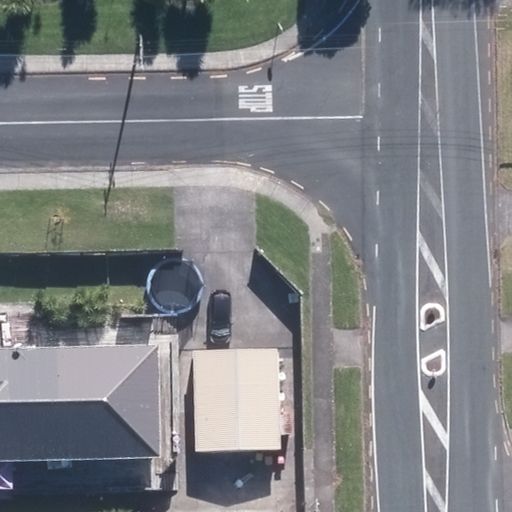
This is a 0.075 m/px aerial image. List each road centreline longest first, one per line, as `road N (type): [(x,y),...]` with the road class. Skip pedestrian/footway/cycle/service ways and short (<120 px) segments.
road 1 (tertiary): [(0,127),(429,120)]
road 2 (tertiary): [(429,120),(434,511)]
road 3 (tertiary): [(427,0),(429,120)]
